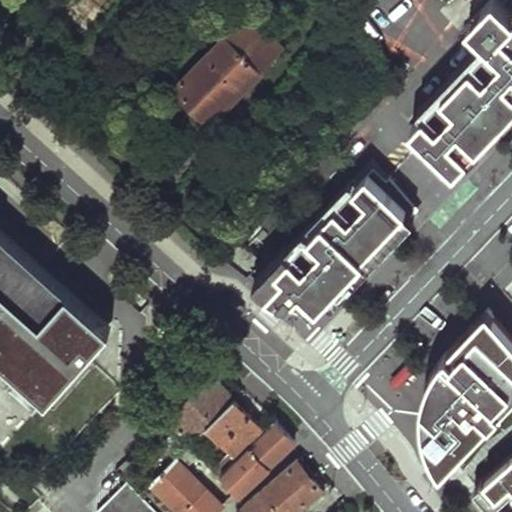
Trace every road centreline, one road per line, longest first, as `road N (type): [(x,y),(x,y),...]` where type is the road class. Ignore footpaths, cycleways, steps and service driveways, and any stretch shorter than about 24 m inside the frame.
road 1 (tertiary): [(0,111),(312,397)]
road 2 (residential): [(312,397),(511,192)]
road 3 (tertiary): [(312,397),(411,511)]
